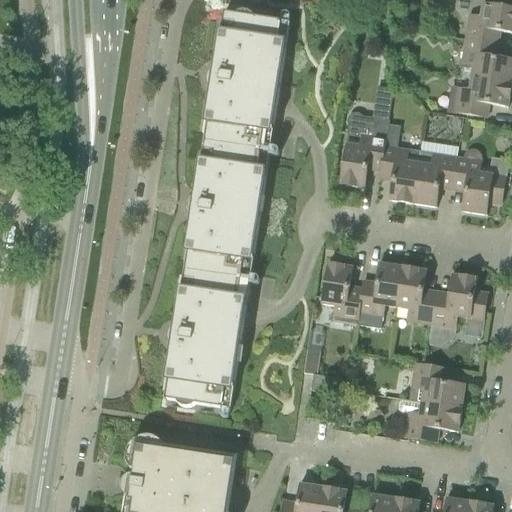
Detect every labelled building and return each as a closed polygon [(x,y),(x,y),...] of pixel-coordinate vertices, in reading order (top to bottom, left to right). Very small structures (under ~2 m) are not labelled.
[(469,18),(465,42),(491,46),(493,32),(511,35),(511,10),(509,10),(508,10),(508,9),(507,8),(506,7),(505,6),(504,6),(503,6),(502,5),(501,5),(500,5),(500,6),(499,6),(498,6),(497,7),(496,7),(496,8),(482,6),(480,19),(469,18)] [(161,331),(161,334),(161,336),(162,340),(164,343),(166,345),(169,346),(173,346),(173,347),(165,401),(176,403),(176,404),(177,405),(178,406),(179,407),(180,408),(181,408),(182,408),(183,409),(184,409),(185,409),(186,410),(187,410),(188,409),(189,409),(190,409),(191,409),(192,408),(193,408),(194,407),(195,406),(221,410),(229,411),(230,411),(249,286),(251,278),(269,158),(270,149),(282,73),(289,24),(280,23),(254,19),(254,18),(253,17),(252,16),(251,15),(250,14),(249,14),(248,13),(247,13),(246,13),(245,13),(244,12),(243,12),(242,13),(241,13),(239,13),(238,14),(237,14),(237,15),(236,15),(235,16),(224,14),(216,69),(210,69),(206,70),(203,72),(200,75),(199,78),(200,82),(201,84),(203,88),(206,90),(209,91),(212,91),(196,199),(190,198),(186,199),(184,202),(181,205),(181,209),(182,213),(186,216),(189,217),(193,217),(193,218),(176,325),(173,324),(170,325),(167,325),(165,327),(162,329),(161,331)] [(473,67),(471,80),(511,86),(511,79),(511,62),(489,59),(491,46),(465,42),(461,65),(473,67)] [(511,86),(471,80),(469,90),(452,87),(448,113),(486,119),(488,106),(506,109),(506,110),(507,110),(511,86)] [(382,89),(381,99),(391,101),(393,90),(382,89)] [(368,165),(381,167),(384,149),(388,123),(362,119),(361,117),(360,116),(358,115),(356,114),(354,114),(353,115),(351,115),(349,117),(348,118),(347,120),(347,122),(347,123),(347,124),(348,126),(348,127),(349,128),(344,160),(343,161),(342,162),(341,163),(341,166),(340,166),(340,168),(341,169),(341,171),(342,171),(342,172),(340,186),(339,185),(339,187),(365,191),(365,189),(364,189),(368,165)] [(424,143),(423,151),(459,155),(460,147),(424,143)] [(388,202),(412,206),(420,154),(384,149),(381,167),(379,181),(392,183),(389,201),(388,201),(388,202)] [(480,168),(480,163),(480,158),(477,154),(472,152),(467,153),(463,156),(461,160),(457,160),(452,186),(466,188),(462,212),(461,212),(461,213),(487,217),(487,216),(486,216),(487,205),(500,206),(507,163),(491,160),(489,170),(480,168)] [(457,160),(420,154),(412,206),(437,210),(437,208),(436,208),(439,184),(452,186),(457,160)] [(384,308),(396,310),(402,269),(378,265),(378,267),(379,267),(376,285),(363,283),(361,297),(356,327),(380,331),(384,308)] [(335,308),(332,324),(356,327),(361,297),(348,295),(351,271),(353,271),(353,270),(327,266),(326,267),(328,267),(322,306),(335,308)] [(407,323),(431,327),(435,300),(422,298),(425,274),(427,274),(427,273),(402,269),(396,310),(409,311),(407,323)] [(435,300),(431,327),(428,346),(440,348),(453,339),(456,319),(483,323),(487,295),(474,293),(476,282),(477,282),(477,281),(451,277),(451,278),(452,278),(448,302),(435,300)] [(307,353),(304,375),(313,377),(316,377),(319,354),(307,353)] [(409,402),(409,403),(461,411),(465,386),(463,386),(463,387),(446,385),(439,384),(441,370),(428,368),(415,366),(411,390),(411,393),(409,402)] [(313,377),(310,392),(338,396),(340,381),(316,377),(313,377)] [(409,403),(399,401),(398,413),(407,415),(404,439),(436,444),(438,431),(456,434),(456,435),(457,435),(461,411),(409,403)] [(122,511),(226,511),(235,461),(137,445),(133,475),(131,474),(129,474),(128,474),(125,475),(123,476),(122,478),(121,479),(120,481),(119,488),(119,490),(120,492),(121,494),(122,495),(124,496),(126,497),(128,498),(129,498),(129,501),(124,500),(122,511)] [(281,511),(319,511),(323,489),(298,486),(298,487),(300,487),(296,511),(282,509),(281,511)] [(343,511),(346,494),(347,494),(347,493),(323,489),(319,511),(343,511)] [(393,511),(396,501),(371,497),(371,498),(372,498),(370,511),(393,511)] [(468,511),(470,504),(445,500),(445,501),(446,502),(444,511),(468,511)] [(393,511),(417,511),(419,505),(420,506),(420,504),(396,501),(393,511)]
